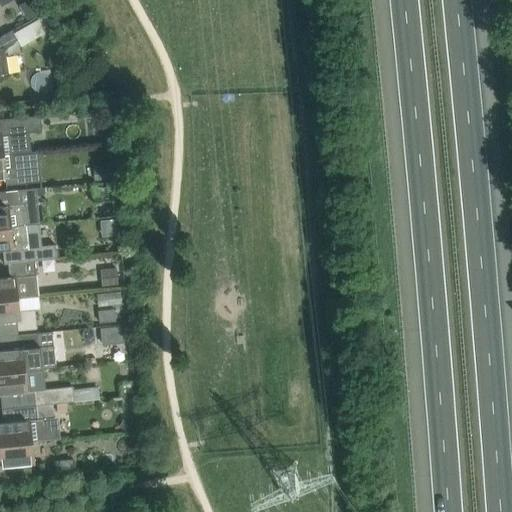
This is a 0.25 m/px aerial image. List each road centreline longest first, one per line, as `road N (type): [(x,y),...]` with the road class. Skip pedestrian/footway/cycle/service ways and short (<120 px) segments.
road 1 (motorway): [(400,0),(448,511)]
road 2 (motorway): [(499,511),(455,0)]
